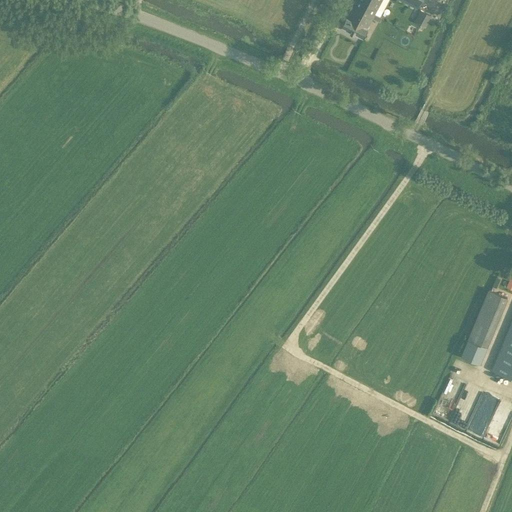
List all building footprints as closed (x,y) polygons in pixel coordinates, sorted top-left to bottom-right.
[(354,0),(353,4),(346,17),(341,26),(350,30),(350,31),(354,33),(354,32),(363,37),(368,28),(367,28),(381,0),(354,0)] [(425,27),(431,16),(420,10),(414,21),(425,27)] [(488,289),(484,297),(504,305),(507,297),(488,289)] [(511,378),(511,319),(491,370),(511,378)] [(467,339),(460,355),(479,363),(486,346),(467,339)]
